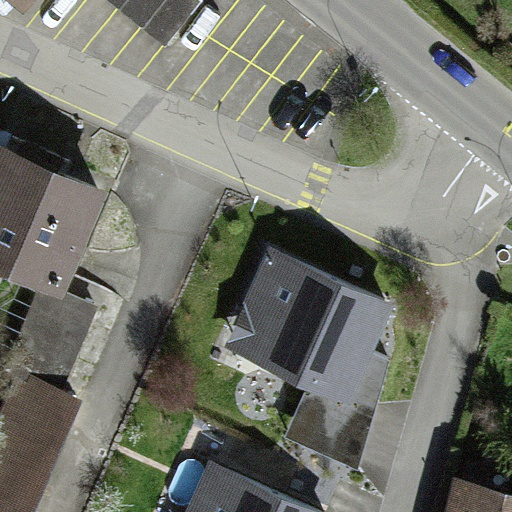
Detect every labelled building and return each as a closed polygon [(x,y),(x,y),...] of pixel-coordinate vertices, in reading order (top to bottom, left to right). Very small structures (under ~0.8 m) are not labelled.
[(208,0),(111,0),(174,49),(211,2),(208,0)] [(1,152),(0,153),(0,266),(60,291),(101,194),(1,152)] [(229,347),(345,398),(385,307),(270,255),(229,347)] [(0,511),(29,511),(77,403),(17,377),(0,416),(0,511)] [(309,511),(211,467),(190,511),(309,511)] [(510,511),(511,497),(456,484),(449,511),(510,511)]
